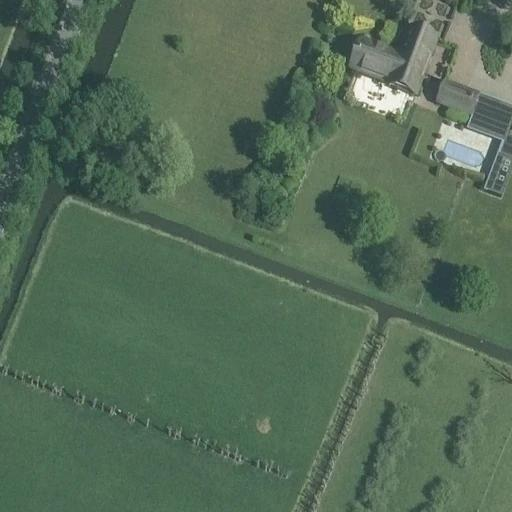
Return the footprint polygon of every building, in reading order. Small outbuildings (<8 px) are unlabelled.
[(398,55),(358,39),(346,70),(386,86),(386,87),(415,98),(438,40),(409,28),(398,55)] [(445,84),(437,104),(471,117),(479,97),(445,84)] [(480,107),(476,118),(498,127),(501,120),(500,120),(502,115),(480,107)] [(502,115),(500,120),(501,120),(511,124),(511,123),(511,109),(506,107),(502,115)] [(496,134),(494,139),(504,143),(507,137),(511,124),(501,120),(498,127),(498,128),(496,134)] [(492,183),(488,194),(501,199),(505,188),(492,183)]
